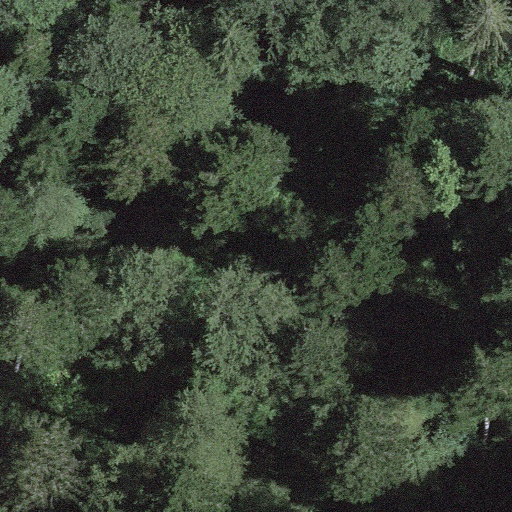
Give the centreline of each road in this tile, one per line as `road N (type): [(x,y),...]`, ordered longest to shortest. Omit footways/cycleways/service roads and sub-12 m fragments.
road 1 (track): [(0,291),(85,265),(263,254)]
road 2 (track): [(120,0),(98,52),(0,172)]
